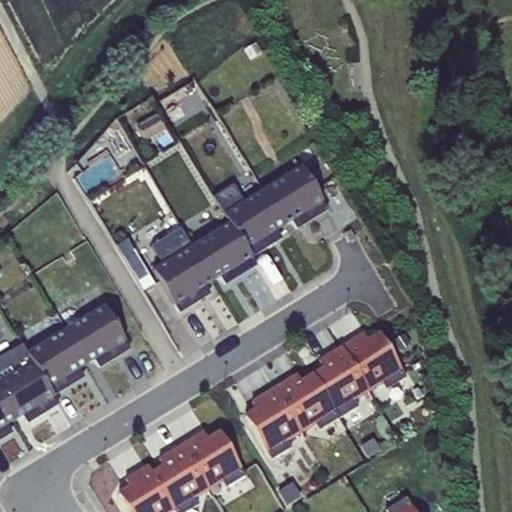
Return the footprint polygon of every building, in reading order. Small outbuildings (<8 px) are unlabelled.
[(157,115),(134,128),(143,143),(165,130),(157,115)] [(299,169),(261,192),(283,227),(290,223),(294,230),(325,211),(299,169)] [(213,198),(223,215),(243,203),(232,186),(213,198)] [(283,227),(261,192),(243,203),(223,215),(228,224),(249,258),(280,239),(275,232),(283,227)] [(228,224),(189,248),(211,283),(218,279),(223,286),(254,266),(249,258),(228,224)] [(161,265),(189,248),(179,230),(150,248),(161,265)] [(211,283),(189,248),(161,265),(151,271),(177,314),(208,295),(204,288),(211,283)] [(102,307),(64,330),(85,366),(93,361),(97,368),(128,350),(102,307)] [(85,366),(64,330),(26,353),(52,396),(82,377),(78,370),(85,366)] [(362,336),(340,349),(367,394),(380,385),(384,392),(404,379),(378,336),(366,343),(362,336)] [(0,358),(0,399),(13,421),(21,417),(25,424),(57,404),(52,396),(26,353),(21,346),(0,358)] [(321,370),(310,377),(337,420),(357,408),(353,402),(367,394),(340,349),(317,363),(321,370)] [(295,376),(273,390),(301,435),(314,427),(317,432),(337,420),(310,377),(300,383),(295,376)] [(301,435),(273,390),(250,404),(255,411),(243,418),(270,462),(290,449),(287,443),(301,435)] [(13,421),(0,399),(0,439),(10,433),(6,426),(13,421)] [(202,434),(179,447),(207,493),(221,484),(225,490),(244,478),(218,434),(206,441),(202,434)] [(162,468),(151,474),(174,511),(187,511),(197,506),(193,501),(207,493),(179,447),(157,461),(162,468)] [(173,511),(174,511),(151,474),(147,467),(124,481),(128,488),(116,495),(126,511),(173,511)] [(291,484),(277,493),(286,508),(300,499),(291,484)] [(384,511),(412,511),(404,499),(384,511)]
